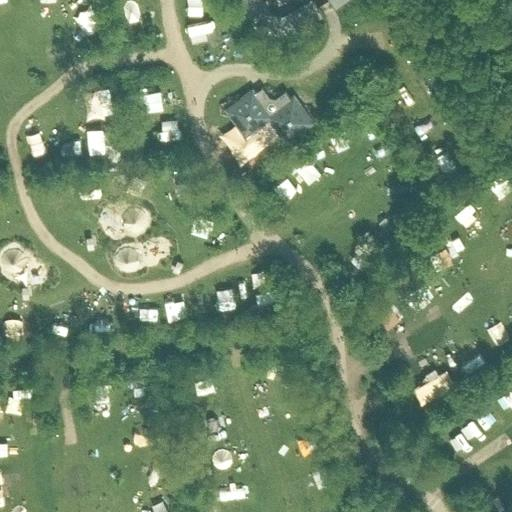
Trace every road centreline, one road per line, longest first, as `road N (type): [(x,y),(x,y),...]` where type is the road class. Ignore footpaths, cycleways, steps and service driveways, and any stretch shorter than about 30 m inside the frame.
road 1 (track): [(272,240),(148,287),(102,280),(49,242),(25,204),(14,126),(72,73)]
road 2 (track): [(333,320),(73,355),(59,370),(69,438)]
